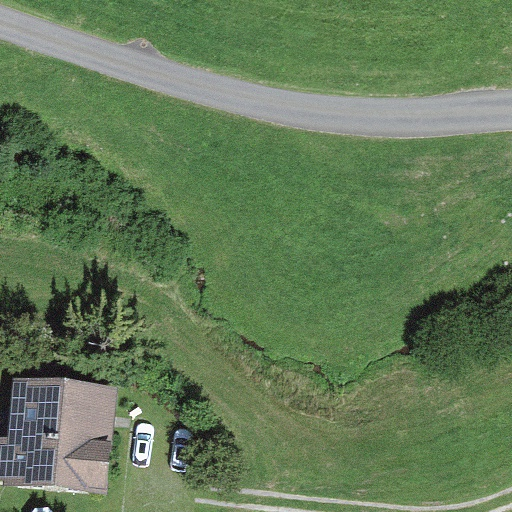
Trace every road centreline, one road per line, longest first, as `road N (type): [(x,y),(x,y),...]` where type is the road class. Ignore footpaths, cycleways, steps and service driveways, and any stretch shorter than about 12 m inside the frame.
road 1 (unclassified): [(511,113),(321,113),(126,66),(0,24)]
road 2 (track): [(130,487),(399,511)]
